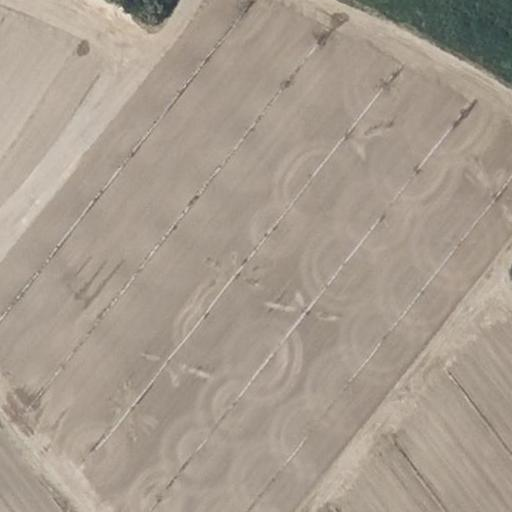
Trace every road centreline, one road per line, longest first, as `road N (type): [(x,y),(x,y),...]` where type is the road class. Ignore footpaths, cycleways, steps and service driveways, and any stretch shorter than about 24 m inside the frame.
road 1 (track): [(0,239),(178,0)]
road 2 (track): [(284,0),(511,100)]
